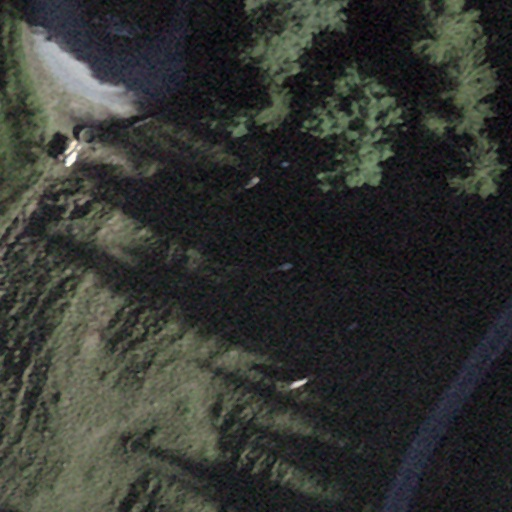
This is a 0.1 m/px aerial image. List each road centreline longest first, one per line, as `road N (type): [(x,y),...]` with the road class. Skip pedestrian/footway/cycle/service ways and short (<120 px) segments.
road 1 (track): [(394,511),(417,442),(511,317)]
road 2 (track): [(189,0),(164,62),(121,79),(83,68),(61,35),(64,0)]
